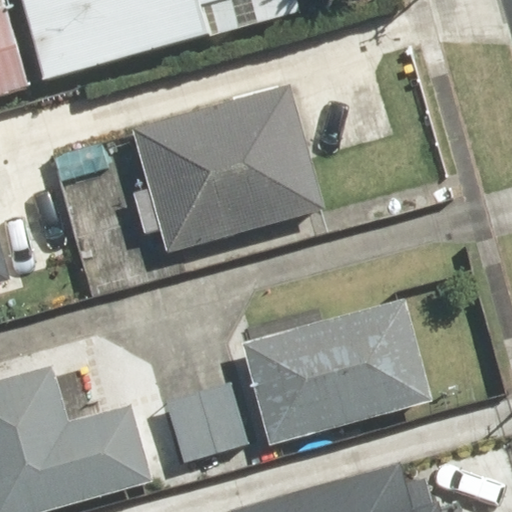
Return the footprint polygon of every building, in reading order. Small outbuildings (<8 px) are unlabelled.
[(0,0),(0,93),(28,85),(0,0)] [(18,0),(46,89),(294,11),(290,0),(18,0)] [(282,92),(130,137),(165,256),(317,212),(282,92)] [(0,288),(13,285),(0,240),(0,288)] [(404,295),(238,341),(269,453),(435,408),(404,295)] [(71,422),(53,363),(0,379),(0,511),(49,511),(148,482),(125,406),(71,422)] [(227,384),(163,402),(183,473),(247,455),(227,384)] [(511,511),(511,436),(261,511),(511,511)]
